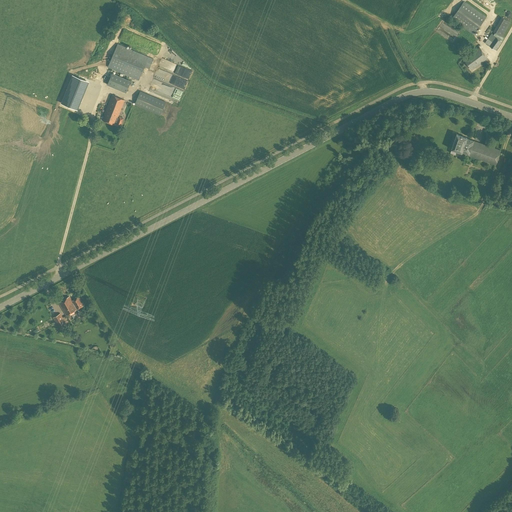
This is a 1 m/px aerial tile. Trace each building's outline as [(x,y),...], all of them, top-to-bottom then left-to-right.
[(473,35),(486,17),(464,1),(451,19),(473,35)] [(502,36),(510,22),(501,17),(493,31),(495,32),(502,36)] [(503,38),(495,32),(493,35),(502,41),(503,38)] [(495,50),(502,41),(491,34),(485,43),(495,50)] [(149,69),(153,59),(117,44),(107,67),(139,80),(144,67),(149,69)] [(471,69),(487,57),(480,47),(464,59),(471,69)] [(179,100),(191,70),(161,58),(153,78),(155,79),(151,90),(179,100)] [(126,92),(130,81),(112,73),(107,84),(126,92)] [(58,103),(75,110),(86,81),(68,75),(58,103)] [(160,115),(166,102),(140,91),(134,105),(160,115)] [(108,122),(118,97),(112,95),(102,120),(108,122)] [(118,97),(108,122),(120,127),(124,118),(118,116),(125,100),(118,97)] [(495,165),(501,150),(466,138),(467,137),(456,134),(451,149),(452,149),(450,153),(455,155),(456,150),(461,152),(462,151),(469,154),(468,155),(495,165)] [(72,301),(69,296),(59,302),(66,315),(84,305),(79,296),(72,301)] [(60,330),(67,325),(60,313),(53,317),(60,330)]
